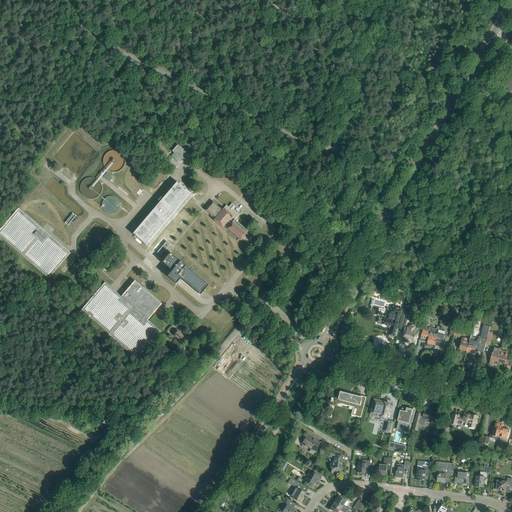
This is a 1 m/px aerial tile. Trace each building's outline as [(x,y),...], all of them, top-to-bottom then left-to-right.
[(509,92),(511,93),(511,80),(507,78),(503,85),(510,89),(509,92)] [(184,160),(190,154),(178,143),(172,150),(184,160)] [(125,161),(125,159),(124,157),(123,155),(122,153),(120,152),(118,151),(116,150),(114,150),(112,150),(109,151),(107,152),(106,153),(104,155),(103,157),(103,159),(103,161),(103,164),(104,166),(105,168),(106,169),(108,171),(110,172),(112,172),(114,172),(116,172),(118,172),(121,170),(122,169),(123,167),(124,165),(125,163),(125,161)] [(107,173),(104,176),(109,181),(110,181),(113,178),(107,173)] [(102,188),(101,185),(101,183),(99,181),(98,180),(96,178),(94,177),(92,177),(90,177),(88,177),(86,178),(84,179),(82,180),(81,182),(80,184),(79,186),(79,188),(79,190),(80,192),(81,194),(83,196),(84,197),(86,198),(88,199),(90,199),(93,199),(94,198),(97,197),(98,196),(100,194),(101,192),(101,190),(102,188)] [(193,194),(188,190),(187,189),(187,190),(177,181),(133,233),(143,242),(143,243),(148,247),(193,195),(192,194),(193,194)] [(244,194),(252,200),(254,198),(246,192),(244,194)] [(119,205),(119,203),(119,201),(118,200),(117,199),(116,198),(115,197),(113,196),(111,196),(109,196),(108,196),(106,197),(105,198),(104,199),(103,201),(102,203),(102,204),(102,206),(102,207),(103,209),(104,210),(105,212),(107,212),(109,213),(110,213),(112,213),(114,213),(115,212),(117,211),(118,210),(119,208),(119,207),(119,205)] [(241,240),(245,235),(246,234),(248,231),(235,220),(240,214),(234,209),(236,207),(232,203),(229,207),(226,205),(223,209),(223,208),(222,209),(213,201),(205,210),(215,218),(214,220),(222,228),(224,226),(241,240)] [(71,253),(19,208),(0,229),(0,236),(48,279),(71,253)] [(167,241),(160,249),(164,252),(170,245),(167,241)] [(167,276),(176,284),(181,278),(200,295),(209,285),(186,266),(186,265),(180,260),(180,261),(170,252),(162,262),(172,270),(167,276)] [(135,280),(126,291),(121,296),(148,320),(148,319),(155,311),(162,303),(146,290),(147,289),(143,286),(143,287),(135,280)] [(105,282),(81,310),(109,334),(109,335),(137,359),(161,331),(148,320),(121,296),(105,282)] [(380,318),(378,322),(383,323),(383,324),(392,326),(389,335),(395,336),(397,328),(398,328),(399,322),(401,315),(403,309),(393,306),(391,312),(391,313),(390,313),(388,318),(390,319),(389,320),(387,319),(386,319),(384,318),(384,319),(380,318)] [(404,314),(400,332),(404,333),(402,338),(407,339),(407,341),(410,342),(411,340),(415,342),(419,330),(414,329),(414,327),(410,326),(410,328),(406,327),(409,316),(404,314)] [(451,328),(450,334),(454,336),(456,329),(458,323),(458,322),(453,320),(452,325),(451,328)] [(433,328),(431,327),(430,328),(429,329),(427,329),(427,327),(426,326),(424,325),(421,337),(420,340),(421,339),(426,341),(426,342),(427,339),(429,339),(428,343),(435,345),(439,329),(434,328),(433,329),(433,328)] [(467,351),(467,352),(474,354),(474,353),(475,349),(477,350),(483,351),(483,352),(484,352),(486,344),(489,331),(490,327),(484,325),(481,336),(479,336),(478,339),(477,339),(476,339),(475,338),(474,337),(472,336),(471,336),(470,339),(467,351)] [(182,332),(178,330),(177,328),(172,333),(174,335),(173,335),(180,341),(184,336),(183,335),(181,333),(182,332)] [(446,331),(439,329),(437,338),(434,349),(441,351),(446,331)] [(456,329),(454,336),(462,338),(464,330),(460,329),(460,330),(456,329)] [(489,331),(486,344),(490,345),(492,339),(494,332),(489,331)] [(263,345),(267,341),(262,337),(258,340),(263,345)] [(461,344),(460,349),(467,351),(470,339),(463,337),(462,342),(461,344)] [(498,361),(501,350),(501,348),(494,346),(491,359),(490,364),(497,366),(498,361)] [(509,369),(511,364),(511,361),(506,360),(508,352),(501,350),(498,361),(505,363),(504,368),(509,369)] [(338,398),(337,402),(359,408),(357,416),(361,417),(367,397),(366,397),(364,404),(361,403),(361,399),(358,398),(356,398),(357,396),(353,395),(341,392),(341,391),(340,391),(338,399),(338,398)] [(379,402),(374,400),(372,409),(371,409),(371,410),(371,412),(380,415),(381,415),(381,416),(386,418),(387,417),(388,417),(388,416),(389,416),(392,405),(390,405),(390,403),(385,402),(384,403),(382,402),(382,403),(379,402)] [(400,410),(398,421),(400,421),(400,424),(399,426),(403,427),(402,430),(409,432),(412,422),(411,422),(412,418),(411,417),(413,409),(407,408),(406,410),(402,409),(401,411),(400,410)] [(413,429),(417,430),(419,423),(424,424),(426,419),(436,421),(438,414),(425,411),(424,415),(421,414),(422,413),(417,412),(413,429)] [(452,419),(451,423),(457,424),(457,423),(461,424),(462,423),(463,421),(470,423),(469,426),(476,428),(477,423),(476,421),(478,416),(470,414),(469,415),(464,414),(463,418),(459,417),(459,416),(453,414),(452,419)] [(391,432),(393,422),(388,420),(385,431),(391,432)] [(496,422),(495,426),(492,438),(497,439),(499,432),(501,433),(503,428),(504,423),(496,422)] [(511,431),(511,430),(503,428),(501,433),(500,437),(511,440),(511,436),(511,431)] [(312,439),(307,436),(302,446),(303,444),(305,445),(305,446),(306,446),(311,449),(309,452),(313,454),(320,442),(315,439),(314,441),(311,439),(312,439)] [(390,442),(388,450),(404,450),(406,446),(399,444),(398,448),(390,446),(391,442),(390,442)] [(330,454),(330,455),(334,457),(333,459),(334,459),(334,463),(333,463),(333,465),(332,465),(333,472),(341,471),(342,456),(341,455),(333,450),(330,454)] [(358,472),(360,473),(361,473),(365,473),(366,471),(368,471),(372,472),(374,455),(370,454),(369,461),(363,460),(362,463),(360,462),(358,472)] [(376,467),(376,469),(377,470),(378,471),(379,471),(378,471),(378,472),(379,473),(378,475),(386,476),(387,470),(391,470),(391,465),(392,461),(392,458),(385,457),(384,464),(380,464),(379,466),(377,466),(376,467)] [(410,475),(411,470),(412,462),(405,461),(404,465),(397,464),(396,477),(404,478),(404,474),(410,475)] [(450,478),(452,463),(436,461),(435,473),(438,474),(437,482),(440,482),(441,482),(441,481),(445,482),(445,483),(446,477),(450,478)] [(430,476),(431,471),(431,467),(423,466),(423,464),(418,463),(417,469),(419,470),(418,479),(417,479),(418,479),(418,480),(421,480),(422,480),(425,480),(425,476),(430,476)] [(491,474),(491,467),(492,465),(490,465),(490,467),(485,466),(484,472),(480,471),(480,476),(476,476),(475,486),(483,487),(484,477),(486,477),(487,474),(491,474)] [(322,474),(318,472),(315,470),(314,472),(310,470),(304,480),(313,486),(315,482),(314,481),(315,479),(319,481),(322,474)] [(470,484),(470,479),(471,473),(458,471),(458,476),(455,476),(455,482),(462,483),(463,478),(466,479),(466,484),(470,484)] [(509,494),(511,489),(511,477),(507,477),(507,481),(497,480),(497,484),(494,484),(493,490),(494,489),(503,490),(503,491),(506,491),(506,492),(509,494)] [(291,478),(289,481),(297,485),(296,487),(291,496),(296,499),(296,500),(297,500),(300,501),(305,492),(304,492),(307,487),(308,488),(304,485),(291,478)] [(339,495),(334,502),(346,510),(348,507),(343,504),(346,500),(341,497),(342,497),(341,496),(340,497),(339,495)] [(296,504),(292,501),(288,499),(286,503),(288,505),(287,506),(283,511),(284,511),(283,511),(292,511),(294,510),(292,509),(293,508),(294,508),(296,504)] [(346,510),(334,502),(330,509),(331,510),(334,511),(338,511),(339,510),(342,511),(345,511),(346,511),(346,510)]
